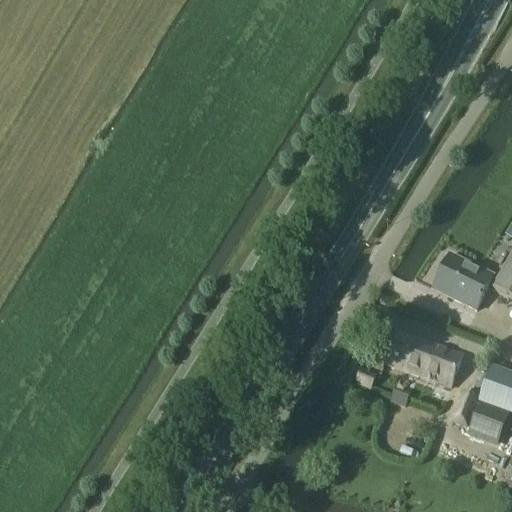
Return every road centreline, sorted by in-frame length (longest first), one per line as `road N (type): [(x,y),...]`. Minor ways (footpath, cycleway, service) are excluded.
road 1 (unclassified): [(511,42),(219,511)]
road 2 (primary): [(184,511),(439,94)]
